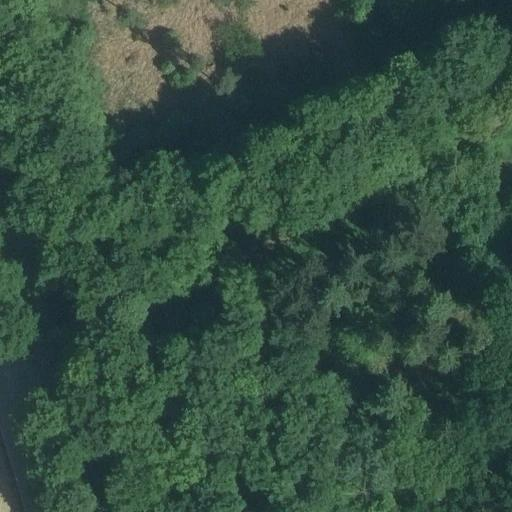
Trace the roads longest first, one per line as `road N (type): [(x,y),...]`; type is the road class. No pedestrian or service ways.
road 1 (unknown): [(273,511),(175,301),(72,153),(30,0)]
road 2 (track): [(44,354),(175,301),(511,119)]
road 3 (track): [(126,511),(44,354)]
road 4 (tertiary): [(36,511),(0,388)]
